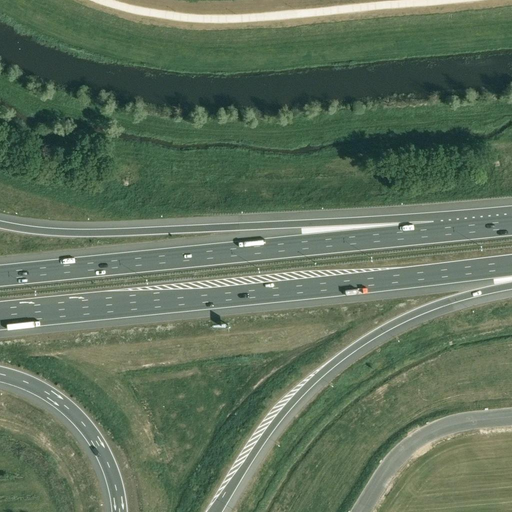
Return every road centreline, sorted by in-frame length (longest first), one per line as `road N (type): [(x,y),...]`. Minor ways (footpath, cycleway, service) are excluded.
road 1 (motorway): [(0,316),(511,265)]
road 2 (motorway): [(435,232),(0,276)]
road 3 (motorway): [(435,232),(301,223),(67,231),(0,223)]
road 4 (motorway): [(215,511),(300,390),(341,356),(418,311),(511,284)]
road 5 (motorway): [(0,375),(33,386),(81,422),(111,473),(119,511)]
road 6 (unclassified): [(511,416),(422,436),(392,462),(359,511)]
